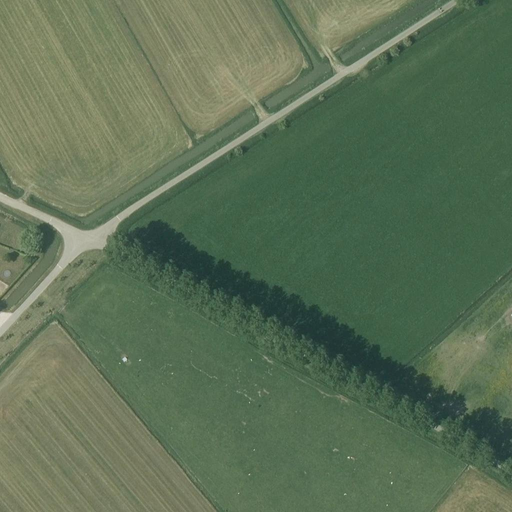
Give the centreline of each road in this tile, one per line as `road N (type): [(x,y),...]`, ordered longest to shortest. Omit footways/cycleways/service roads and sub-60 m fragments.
road 1 (unclassified): [(511,478),(126,260),(102,231)]
road 2 (unclassified): [(102,231),(454,0)]
